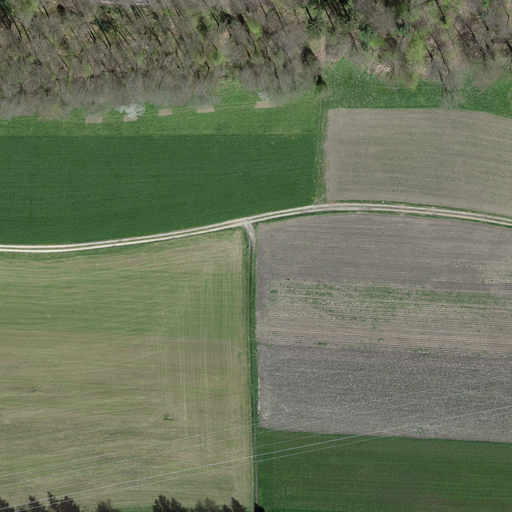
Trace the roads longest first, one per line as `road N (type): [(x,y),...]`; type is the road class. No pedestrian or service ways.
road 1 (track): [(0,247),(182,236),(324,203),(511,226)]
road 2 (track): [(244,0),(94,0)]
